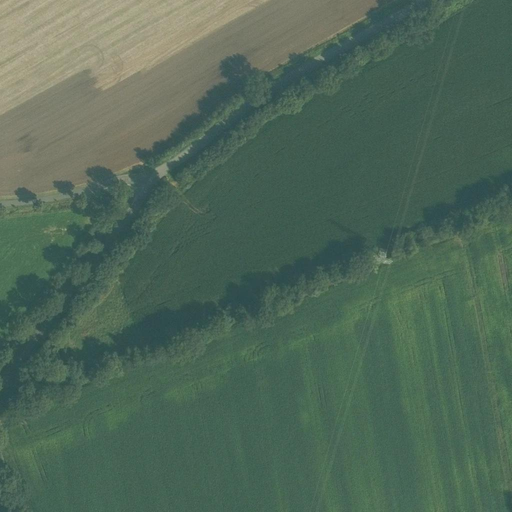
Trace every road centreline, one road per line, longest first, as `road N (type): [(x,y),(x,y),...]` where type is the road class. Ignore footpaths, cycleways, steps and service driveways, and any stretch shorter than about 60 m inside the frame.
road 1 (unclassified): [(429,0),(317,61),(149,184)]
road 2 (unclassified): [(149,184),(0,387)]
road 3 (unclassified): [(149,184),(0,205)]
